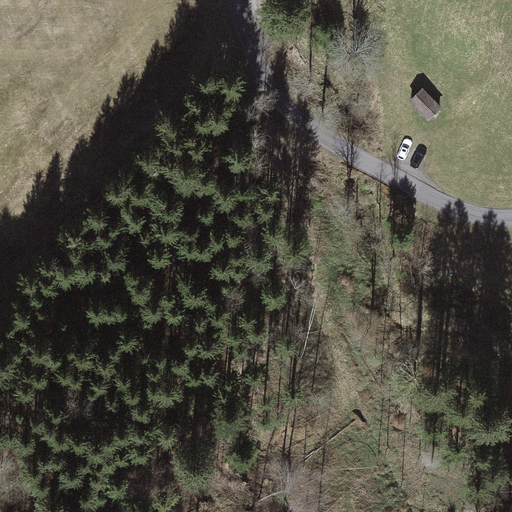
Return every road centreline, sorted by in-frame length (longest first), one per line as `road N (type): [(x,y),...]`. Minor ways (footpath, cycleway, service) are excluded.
road 1 (residential): [(511,220),(456,209),(372,167),(287,109),(263,71),(240,0)]
road 2 (track): [(263,71),(294,199)]
